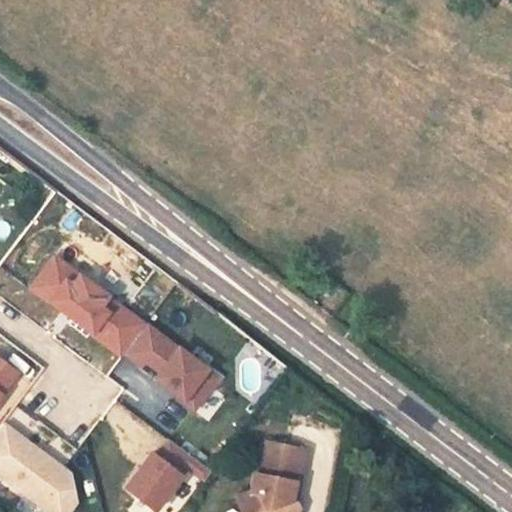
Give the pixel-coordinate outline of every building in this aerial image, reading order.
[(146,322),(56,255),(33,286),(122,353),(146,322)] [(219,376),(148,322),(127,351),(143,364),(147,359),(162,370),(159,373),(172,382),(169,386),(196,407),(219,376)] [(0,394),(16,373),(0,361),(0,394)] [(172,382),(159,373),(156,377),(169,386),(172,382)] [(18,434),(4,424),(1,428),(15,438),(18,434)] [(70,511),(78,502),(72,474),(52,459),(50,462),(42,456),(44,453),(18,434),(15,438),(1,428),(0,429),(0,490),(29,511),(39,511),(44,507),(50,511),(70,511)] [(187,465),(194,456),(170,439),(157,456),(151,452),(125,488),(155,510),(187,465)] [(299,478),(305,449),(266,442),(262,461),(256,460),(250,492),(237,496),(241,511),(298,511),(299,508),(295,502),(290,501),(294,481),(299,478)] [(52,459),(44,453),(42,456),(50,462),(52,459)] [(212,470),(194,456),(187,465),(206,478),(212,470)] [(295,502),(299,478),(294,481),(290,501),(295,502)]
